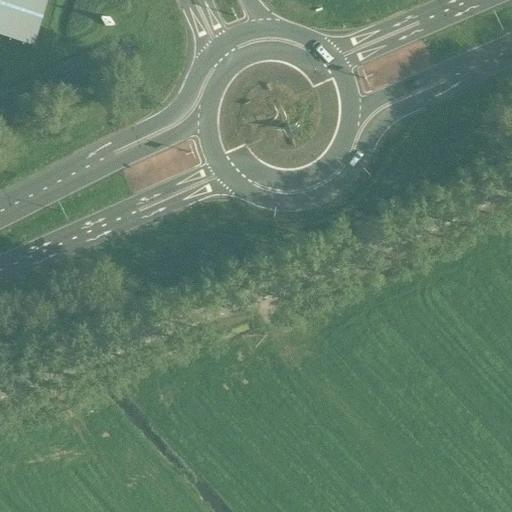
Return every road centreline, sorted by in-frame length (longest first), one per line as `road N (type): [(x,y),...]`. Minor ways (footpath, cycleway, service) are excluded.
road 1 (unclassified): [(0,393),(289,284),(511,184)]
road 2 (primary): [(239,186),(278,201),(320,195),(353,169),(377,126),(445,80)]
road 3 (primary): [(220,168),(243,161),(271,178),(303,180),(332,164),(352,119)]
road 4 (primary): [(0,273),(135,213)]
road 5 (primary): [(203,64),(177,113),(115,153)]
road 6 (primary): [(115,153),(0,212)]
